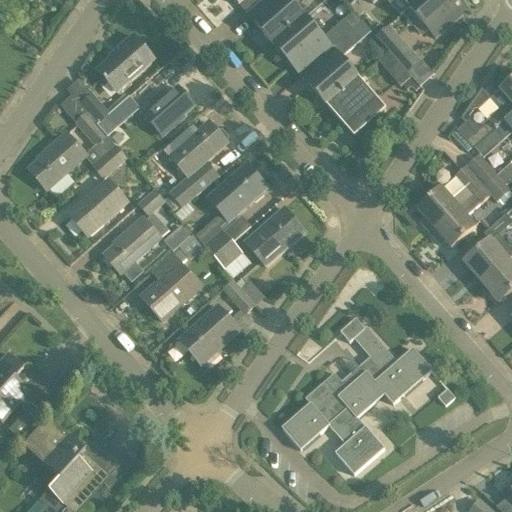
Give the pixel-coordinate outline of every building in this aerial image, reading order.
[(273,48),(277,45),(305,20),(287,0),(265,0),(258,7),(266,16),(254,26),(273,48)] [(409,10),(420,0),(369,0),(373,4),(377,0),(400,0),(409,10)] [(420,0),(409,10),(402,16),(421,37),(428,32),(436,41),(462,17),(454,8),(459,4),(454,0),(420,0)] [(332,51),(331,50),(305,20),(277,45),(294,65),(291,68),(292,69),(304,59),(312,68),(332,51)] [(326,109),(358,81),(340,60),(363,40),(357,34),(366,27),(362,23),(331,50),(332,51),(312,68),(320,77),(307,87),(308,88),(311,86),(329,106),(326,109)] [(376,39),(390,27),(386,30),(381,24),(372,31),(378,37),(376,38),(376,39)] [(406,75),(407,74),(420,62),(390,27),(376,39),(389,54),(388,55),(406,75)] [(154,63),(133,38),(117,52),(120,55),(112,63),(111,61),(97,74),(116,96),(154,63)] [(420,89),(407,74),(406,75),(388,55),(379,63),(400,88),(402,87),(407,92),(411,88),(415,93),(420,89)] [(358,81),(326,109),(327,109),(330,107),(348,127),(345,129),(345,130),(357,120),(366,130),(385,113),(358,81)] [(469,128),(461,135),(474,150),(496,130),(495,130),(511,114),(511,81),(491,100),(482,89),(461,119),(469,128)] [(193,108),(177,89),(167,99),(163,96),(141,116),(160,138),(193,108)] [(109,117),(129,99),(125,95),(106,112),(91,95),(80,105),(88,114),(87,115),(97,127),(109,117)] [(109,117),(119,127),(138,110),(129,99),(109,117)] [(511,114),(495,130),(496,130),(502,138),(511,129),(511,114)] [(97,128),(97,127),(87,115),(75,125),(95,148),(106,138),(97,128)] [(154,193),(169,209),(175,216),(219,179),(206,163),(226,146),(225,145),(227,140),(221,133),(217,135),(208,125),(169,159),(189,181),(170,198),(161,187),(154,193)] [(47,193),(85,159),(64,135),(47,150),(48,152),(27,170),(47,193)] [(95,148),(91,152),(100,162),(115,148),(106,138),(95,148)] [(104,182),(127,161),(116,148),(115,148),(100,162),(92,169),(104,182)] [(428,236),(496,177),(479,157),(455,178),(465,190),(452,202),(441,191),(416,213),(423,221),(418,225),(428,236)] [(511,164),(497,176),(507,187),(511,182),(511,164)] [(256,204),(263,197),(263,193),(266,190),(246,167),(208,201),(221,216),(228,224),(251,204),(256,204)] [(496,177),(428,236),(439,248),(444,244),(451,252),(476,229),(466,218),(490,197),(497,204),(510,192),(496,177)] [(88,240),(127,205),(108,184),(88,201),(89,203),(70,220),(88,240)] [(164,213),(169,209),(154,193),(138,207),(148,219),(160,208),(164,213)] [(266,269),(286,252),(285,249),(302,234),(283,212),(244,244),(266,269)] [(221,216),(196,238),(204,248),(214,260),(233,245),(251,229),(242,219),(240,221),(224,235),(222,232),(220,230),(228,224),(221,216)] [(120,277),(161,241),(142,219),(124,236),(125,237),(103,257),(120,277)] [(182,263),(201,246),(182,226),(164,243),(182,263)] [(481,287),(508,263),(490,243),(464,266),(481,287)] [(233,245),(214,260),(224,272),(243,257),(237,250),(233,245)] [(511,268),(508,263),(481,287),(498,306),(511,293),(511,268)] [(180,308),(200,290),(179,265),(140,299),(160,321),(177,306),(180,308)] [(245,317),(256,308),(233,282),(222,291),(245,317)] [(209,368),(220,357),(220,354),(219,351),(220,350),(218,348),(237,331),(217,308),(177,342),(201,368),(203,366),(204,368),(209,368)] [(364,333),(355,323),(340,336),(349,347),(353,344),(369,361),(341,386),(333,377),(305,402),(309,407),(281,431),(301,453),(329,429),(345,448),(335,456),(354,478),(384,452),(358,421),(384,398),(393,408),(431,374),(412,353),(397,366),(366,331),(364,333)] [(0,423),(15,406),(24,414),(8,432),(18,441),(41,416),(31,406),(35,400),(18,386),(27,375),(26,374),(5,355),(0,360),(0,423)] [(445,408),(455,400),(447,391),(438,399),(445,408)] [(63,511),(64,511),(66,511),(73,511),(99,483),(106,475),(107,474),(83,453),(46,420),(20,448),(60,484),(48,497),(42,504),(46,508),(42,511),(63,511)] [(491,511),(480,501),(470,511),(491,511)]
